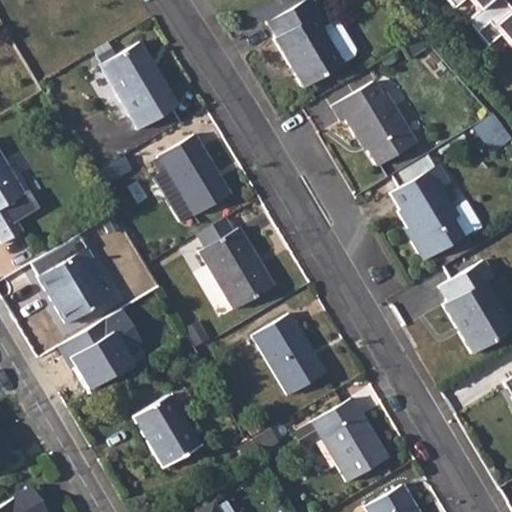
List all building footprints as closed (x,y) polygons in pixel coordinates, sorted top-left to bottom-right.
[(310,0),(300,0),(265,21),(274,36),(272,37),(302,87),(341,63),(349,58),(352,47),(340,26),(328,24),(319,29),(311,14),(317,11),(310,0)] [(448,0),(454,7),(461,0),(470,0),(478,10),(489,0),(448,0)] [(511,11),(502,0),(489,0),(478,10),(466,20),(486,45),(499,34),(510,48),(511,46),(511,11)] [(136,41),(97,64),(135,128),(174,105),(136,41)] [(332,103),(371,80),(365,71),(327,94),(332,103)] [(371,81),(330,106),(340,121),(344,119),(358,144),(363,142),(376,165),(414,142),(384,91),(379,94),(371,81)] [(491,150),(511,137),(495,113),(475,126),(491,150)] [(191,133),(155,155),(191,215),(227,194),(191,133)] [(120,154),(96,169),(104,182),(128,168),(120,154)] [(0,240),(19,230),(14,221),(4,203),(20,193),(0,158),(0,240)] [(396,190),(425,173),(416,159),(388,176),(396,190)] [(396,190),(390,194),(396,203),(400,211),(397,212),(415,243),(413,244),(423,260),(480,225),(465,200),(453,208),(440,186),(449,181),(439,165),(425,173),(396,190)] [(20,193),(4,203),(14,221),(36,209),(25,191),(20,193)] [(203,246),(229,231),(221,217),(195,233),(203,246)] [(203,246),(196,250),(231,310),(270,286),(236,227),(229,231),(203,246)] [(82,247),(36,275),(64,322),(101,300),(84,270),(92,265),(82,247)] [(481,260),(438,285),(446,300),(441,303),(471,353),(511,330),(482,280),(490,275),(481,260)] [(124,306),(57,346),(86,394),(137,364),(129,351),(145,341),(124,306)] [(286,313),(250,334),(286,394),(322,373),(286,313)] [(511,376),(502,382),(511,399),(511,376)] [(166,394),(129,416),(160,467),(196,446),(166,394)] [(349,397),(309,421),(320,439),(345,481),(384,457),(349,397)] [(268,428),(248,440),(256,452),(276,441),(268,428)] [(416,511),(400,484),(363,505),(367,511),(416,511)] [(0,500),(0,511),(42,511),(26,485),(0,500)] [(230,511),(224,501),(212,508),(215,511),(230,511)]
